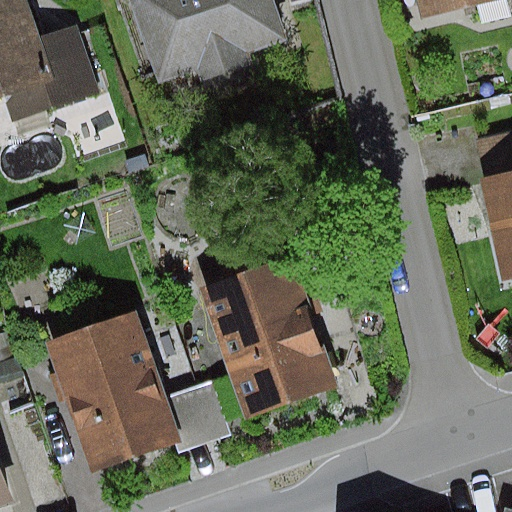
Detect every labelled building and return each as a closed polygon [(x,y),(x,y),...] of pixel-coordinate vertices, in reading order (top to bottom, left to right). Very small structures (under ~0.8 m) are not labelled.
[(139,0),(163,86),(213,73),(216,86),(269,72),(265,57),(303,46),(290,0),(139,0)] [(511,0),(429,0),(435,25),(511,8),(511,0)] [(49,2),(0,16),(0,110),(13,107),(19,129),(73,114),(65,89),(73,87),(49,2)] [(511,178),(500,181),(511,252),(511,178)] [(302,273),(222,297),(261,427),(343,402),(333,368),(345,365),(330,316),(316,321),(302,273)] [(150,322),(66,350),(109,481),(193,453),(150,322)] [(0,511),(28,511),(44,507),(14,416),(0,420),(0,511)]
